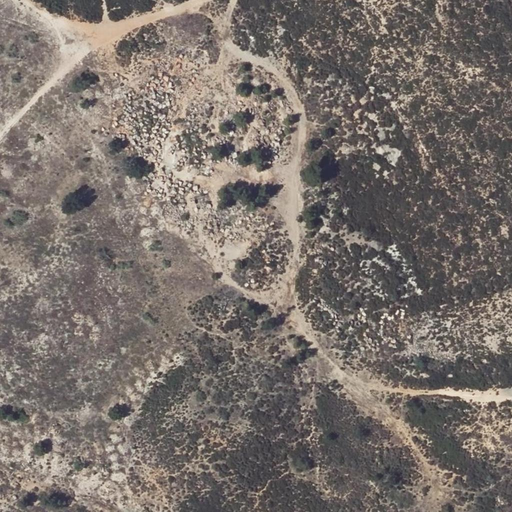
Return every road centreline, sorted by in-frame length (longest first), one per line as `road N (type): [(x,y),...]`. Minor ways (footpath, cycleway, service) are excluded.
road 1 (track): [(234,0),(223,24),(236,50),(282,82),(298,128),(289,305),(354,386),(511,398)]
road 2 (track): [(0,147),(113,32),(35,0)]
